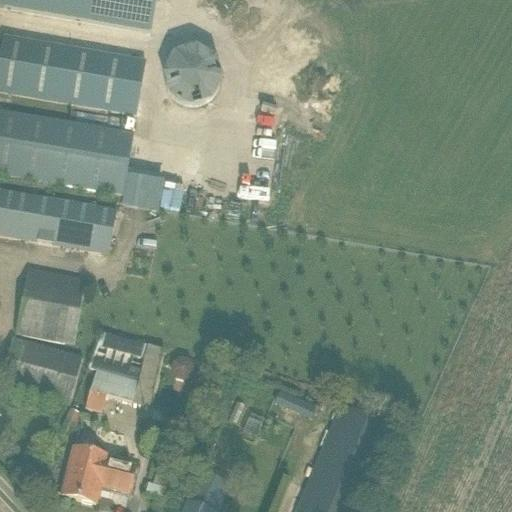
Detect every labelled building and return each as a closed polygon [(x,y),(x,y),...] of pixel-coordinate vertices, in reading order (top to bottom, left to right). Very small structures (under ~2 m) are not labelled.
[(0,0),(0,9),(149,35),(155,0),(0,0)] [(0,47),(0,93),(101,111),(136,117),(145,63),(1,39),(0,47)] [(214,61),(194,51),(172,58),(161,78),(168,101),(188,111),(211,104),(222,84),(214,61)] [(0,176),(122,197),(133,136),(0,114),(0,176)] [(159,190),(151,252),(135,250),(126,315),(144,317),(141,336),(164,339),(183,193),(159,190)] [(0,237),(103,256),(109,252),(115,213),(0,193),(0,237)] [(15,336),(35,340),(73,347),(85,282),(27,271),(15,336)] [(89,397),(85,411),(100,415),(104,401),(148,412),(162,355),(102,338),(99,337),(97,343),(146,355),(140,380),(89,367),(88,371),(97,374),(89,397)] [(0,387),(0,388),(69,407),(82,360),(12,341),(0,387)] [(309,486),(297,511),(364,511),(398,433),(341,409),(335,423),(337,425),(334,434),(331,434),(309,486)] [(69,411),(64,425),(74,429),(79,415),(69,411)] [(62,498),(95,507),(100,489),(128,497),(135,472),(106,464),(107,461),(74,452),(62,498)] [(199,474),(181,511),(217,511),(229,488),(199,474)] [(250,506),(266,507),(268,476),(251,475),(250,506)] [(148,486),(145,496),(160,500),(163,490),(148,486)]
